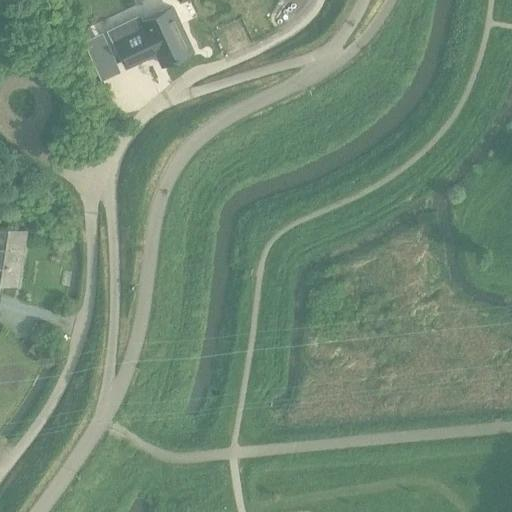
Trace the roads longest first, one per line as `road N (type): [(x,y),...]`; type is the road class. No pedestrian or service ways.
road 1 (unclassified): [(107,408),(126,375),(155,220),(181,158),(203,134),(330,61)]
road 2 (residential): [(0,478),(74,359),(88,310),(100,186)]
road 3 (unknown): [(247,511),(399,480),(444,485),(469,511)]
road 4 (residential): [(107,408),(116,278),(114,223),(100,186)]
road 5 (residential): [(162,101),(198,73),(286,33),(319,0)]
road 6 (residential): [(162,101),(293,63),(330,61)]
road 7 (unknown): [(511,158),(475,211),(474,238),(493,274),(511,280)]
road 8 (unclassified): [(38,511),(107,408)]
